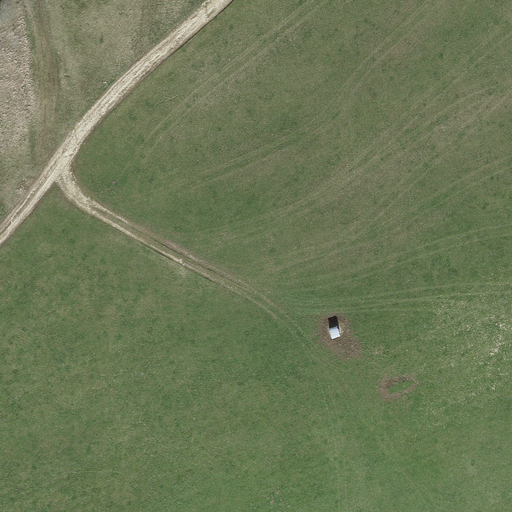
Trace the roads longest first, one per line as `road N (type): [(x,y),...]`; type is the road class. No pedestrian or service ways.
road 1 (track): [(219,0),(93,116),(0,235)]
road 2 (track): [(265,311),(174,264),(72,193),(59,161)]
